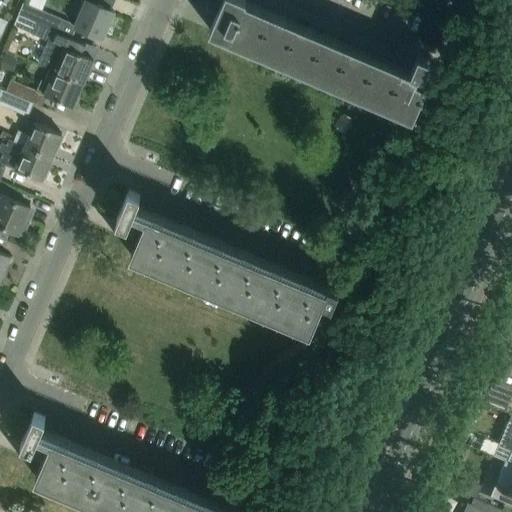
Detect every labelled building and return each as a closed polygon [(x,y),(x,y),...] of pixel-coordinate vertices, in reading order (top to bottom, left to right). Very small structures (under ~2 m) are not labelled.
[(113,10),(88,0),(74,0),(66,21),(68,23),(101,37),(113,10)] [(242,4),(243,0),(207,0),(206,3),(217,8),(208,28),(411,116),(425,83),(414,78),(416,73),(423,75),(430,58),(417,53),(410,70),(416,72),(413,78),(242,4)] [(66,21),(22,2),(17,14),(35,21),(35,20),(64,32),(68,23),(66,21)] [(59,44),(64,32),(35,20),(35,21),(17,14),(12,25),(59,44)] [(92,58),(65,46),(63,50),(49,48),(42,63),(55,69),(82,80),(92,58)] [(72,105),(82,80),(55,69),(49,82),(40,78),(36,89),(10,78),(6,88),(32,99),(32,101),(40,104),(44,94),(72,105)] [(0,103),(26,115),(32,101),(32,99),(6,88),(5,89),(0,86),(0,103)] [(17,129),(14,138),(51,154),(60,133),(33,121),(28,134),(17,129)] [(41,179),(51,154),(14,138),(8,135),(6,142),(1,140),(0,142),(0,148),(2,150),(0,155),(0,160),(14,166),(14,167),(41,179)] [(147,215),(149,210),(134,204),(139,192),(128,187),(115,219),(126,224),(127,223),(140,228),(129,254),(308,329),(320,300),(329,304),(329,305),(330,305),(338,288),(336,287),(336,288),(327,284),(324,289),(147,215)] [(0,225),(18,232),(18,231),(22,233),(28,219),(24,217),(29,206),(0,193),(0,225)] [(0,273),(8,255),(0,251),(0,273)] [(511,388),(497,382),(490,401),(508,408),(511,399),(511,388)] [(52,437),(54,432),(39,426),(44,415),(33,410),(20,441),(31,446),(31,445),(45,450),(34,476),(118,511),(241,511),(243,511),(241,510),(241,511),(231,507),(229,511),(52,437)] [(511,463),(507,461),(492,496),(511,504),(511,463)]
